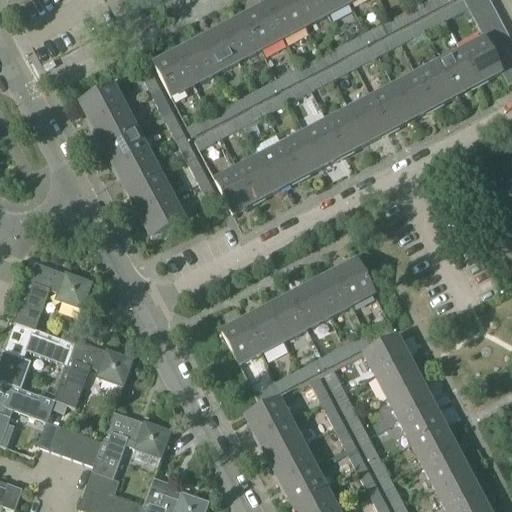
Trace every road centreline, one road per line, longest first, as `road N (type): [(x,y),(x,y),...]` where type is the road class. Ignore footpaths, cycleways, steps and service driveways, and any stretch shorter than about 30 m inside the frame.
road 1 (residential): [(132,310),(403,166)]
road 2 (residential): [(237,511),(132,310)]
road 3 (residential): [(80,211),(0,56)]
road 4 (residential): [(469,295),(403,166)]
road 5 (residential): [(403,166),(511,110)]
